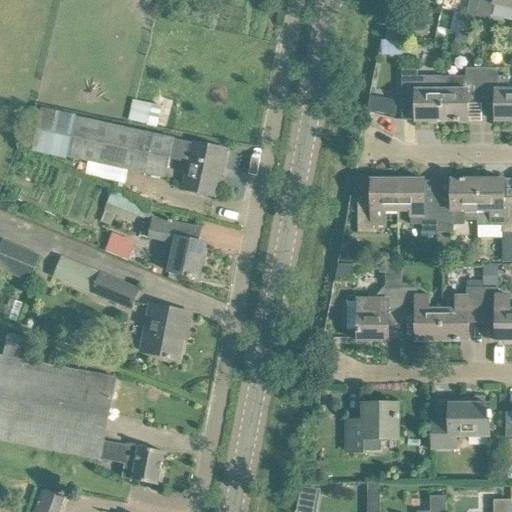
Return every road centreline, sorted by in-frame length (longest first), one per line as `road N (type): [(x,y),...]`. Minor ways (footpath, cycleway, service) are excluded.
road 1 (tertiary): [(229,511),(330,0)]
road 2 (residential): [(195,511),(296,0)]
road 3 (residential): [(329,365),(376,375),(511,374)]
road 4 (residential): [(370,144),(410,154),(511,155)]
